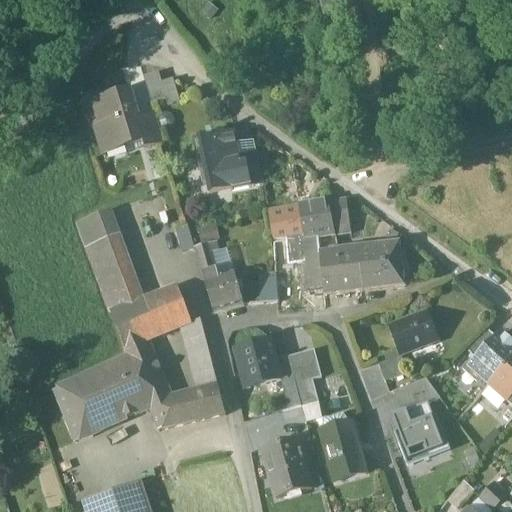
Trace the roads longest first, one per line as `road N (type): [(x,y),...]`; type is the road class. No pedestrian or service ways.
road 1 (residential): [(361,198),(219,94),(130,8)]
road 2 (residential): [(253,511),(218,330),(331,321)]
road 3 (track): [(0,154),(130,8),(126,0)]
road 4 (residential): [(405,511),(331,321)]
road 5 (residential): [(511,313),(361,198)]
road 6 (unknown): [(236,328),(225,298),(183,261),(148,184)]
road 7 (residential): [(361,198),(385,173),(511,140)]
